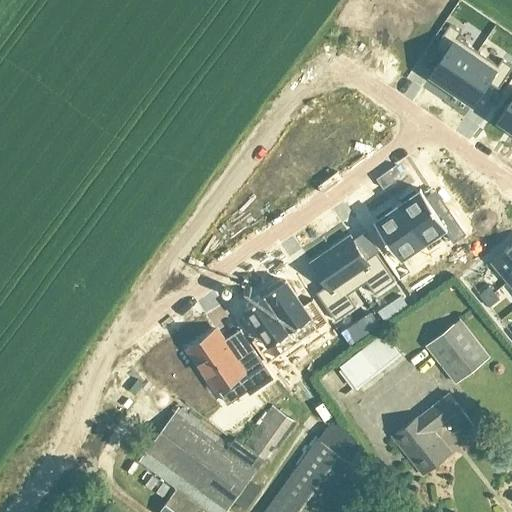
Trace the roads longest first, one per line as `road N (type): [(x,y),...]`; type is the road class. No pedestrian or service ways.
road 1 (residential): [(428,126),(143,324)]
road 2 (unknown): [(143,324),(12,511)]
